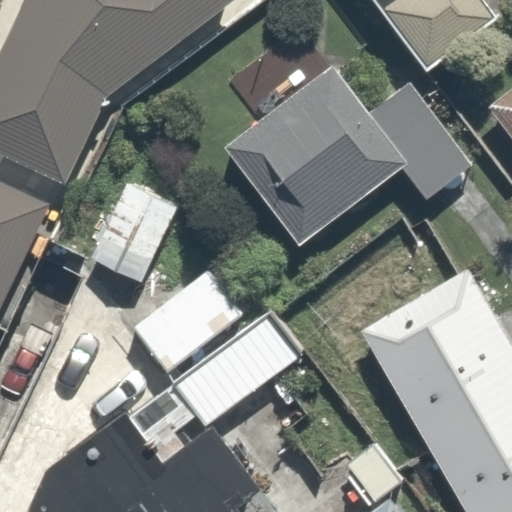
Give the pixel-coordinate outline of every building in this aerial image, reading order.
[(0,279),(45,183),(47,184),(93,89),(197,0),(1,0),(0,4),(0,279)] [(380,0),(429,66),(501,14),(490,0),(380,0)] [(209,151),(284,249),(398,161),(422,191),(468,156),(401,68),(356,103),(300,29),(226,86),(251,119),(209,151)] [(511,81),(481,105),(511,145),(511,81)] [(171,191),(120,167),(80,253),(132,277),(171,191)] [(202,255),(121,317),(156,363),(237,301),(202,255)] [(511,511),(511,350),(466,269),(357,330),(459,511),(511,511)] [(42,511),(127,511),(174,459),(137,410),(60,464),(38,506),(42,511)] [(174,459),(127,511),(236,511),(271,487),(225,424),(174,459)] [(405,511),(395,499),(377,511),(405,511)]
